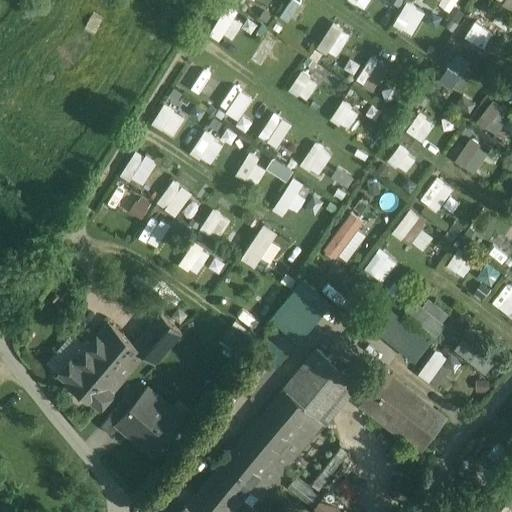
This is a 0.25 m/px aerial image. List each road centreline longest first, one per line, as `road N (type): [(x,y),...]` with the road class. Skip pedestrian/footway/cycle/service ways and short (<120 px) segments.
road 1 (track): [(219,316),(123,248),(75,235),(98,300),(90,326)]
road 2 (track): [(129,511),(0,349)]
road 3 (track): [(300,229),(139,130)]
road 4 (track): [(348,150),(195,40)]
road 5 (track): [(386,244),(511,335)]
